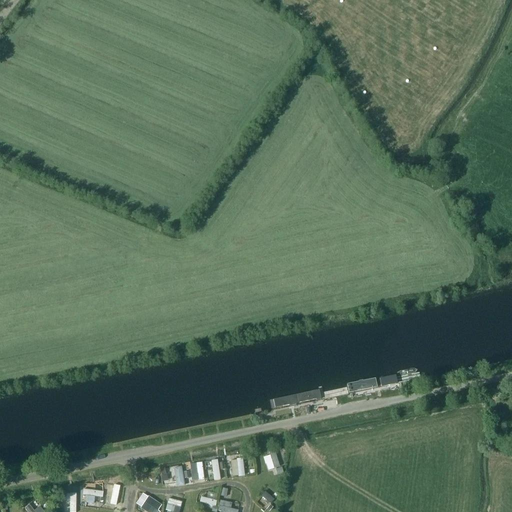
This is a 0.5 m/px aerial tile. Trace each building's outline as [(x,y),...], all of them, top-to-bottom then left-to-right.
[(396,374),(380,378),(382,386),(398,382),(396,374)] [(376,378),(327,388),(330,400),(379,390),(376,378)] [(269,401),(271,412),(320,402),(317,390),(269,401)] [(279,474),(283,473),(280,453),(266,455),(268,470),(278,469),(279,474)] [(246,458),(234,459),(234,476),(246,476),(246,458)] [(221,459),(214,459),(216,480),(223,479),(221,459)] [(205,462),(192,463),(194,480),(206,479),(205,462)] [(176,467),(178,486),(187,485),(185,466),(176,467)] [(112,504),(120,505),(122,484),(108,483),(107,496),(113,497),(112,504)] [(222,487),(221,496),(229,497),(230,488),(222,487)] [(85,495),(89,495),(88,502),(97,503),(98,496),(105,497),(106,491),(86,488),(85,495)] [(273,503),(277,498),(267,490),(263,495),(273,503)] [(138,503),(150,511),(160,511),(165,506),(146,492),(138,503)] [(257,501),(265,510),(271,503),(263,495),(257,501)] [(202,502),(218,506),(219,500),(203,496),(202,502)] [(167,511),(181,511),(184,501),(170,498),(167,511)] [(233,508),(234,501),(222,500),(220,511),(240,511),(241,509),(233,508)]
